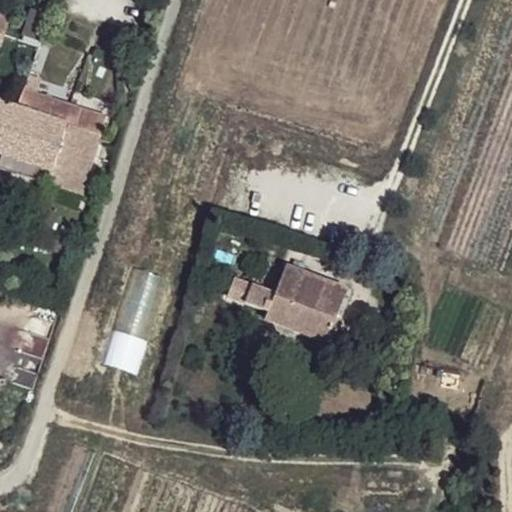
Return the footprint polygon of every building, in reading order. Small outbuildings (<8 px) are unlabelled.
[(11,16),(0,12),(0,44),(4,46),(11,16)] [(103,118),(19,90),(13,105),(0,101),(0,154),(51,171),(48,185),(77,194),(103,118)] [(347,290),(287,268),(274,295),(268,315),(266,321),(328,342),(338,317),(347,290)] [(248,292),(236,288),(230,306),(242,310),(245,305),(268,315),(274,295),(251,287),(248,292)] [(367,327),(338,317),(328,342),(356,354),(367,327)]
